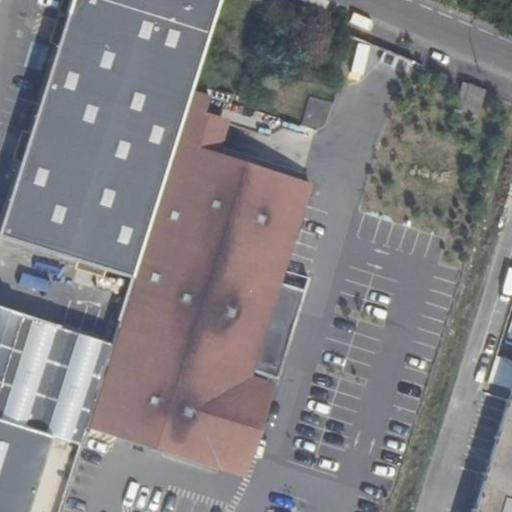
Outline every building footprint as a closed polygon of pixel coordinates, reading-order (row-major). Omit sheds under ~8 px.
[(68,0),(0,211),(0,235),(130,278),(162,179),(185,107),(190,91),(218,0),(68,0)] [(487,91),(473,85),(466,107),(481,112),(487,91)] [(84,427),(218,469),(248,377),(249,372),(276,380),(303,293),(277,285),(309,184),(210,152),(221,118),(203,113),(208,97),(190,91),(185,107),(162,179),(130,278),(110,344),(84,427)] [(302,123),(322,128),(329,103),(309,98),(302,123)] [(0,418),(78,444),(84,427),(110,344),(0,309),(0,418)] [(248,377),(218,469),(243,477),(273,385),(248,377)] [(511,511),(511,378),(468,511),(511,511)] [(0,511),(25,511),(48,442),(0,426),(0,511)]
